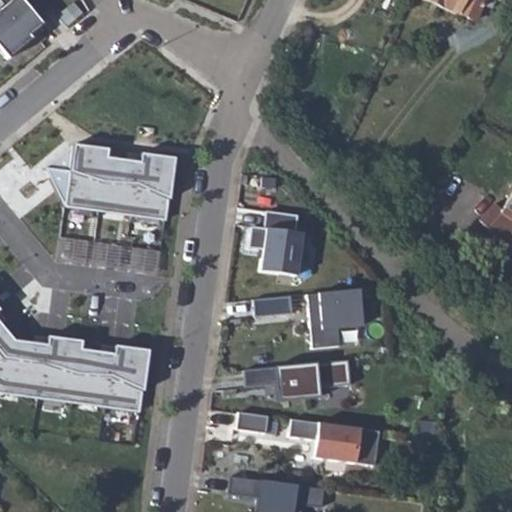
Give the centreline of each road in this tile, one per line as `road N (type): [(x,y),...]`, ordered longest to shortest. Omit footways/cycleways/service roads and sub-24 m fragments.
road 1 (residential): [(249,80),(220,154),(171,511)]
road 2 (residential): [(0,122),(130,12)]
road 3 (residential): [(249,80),(130,12)]
